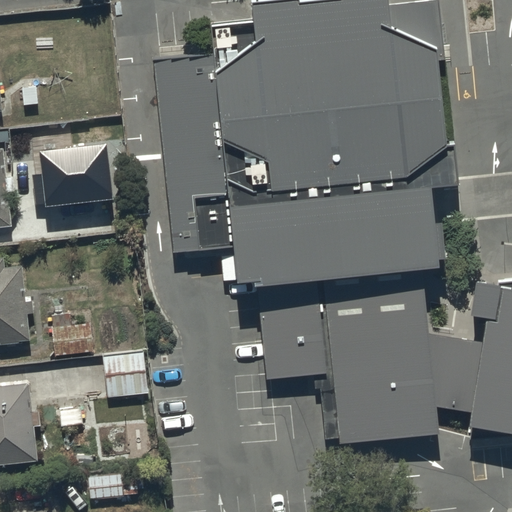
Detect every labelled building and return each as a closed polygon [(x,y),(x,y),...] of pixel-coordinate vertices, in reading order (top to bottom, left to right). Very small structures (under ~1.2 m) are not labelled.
[(214,45),(153,55),(172,246),(221,242),(224,277),(255,275),(269,372),(318,367),(326,440),(440,427),(437,399),(430,328),(422,252),(440,250),(432,173),(458,170),(454,130),(449,131),(434,0),(252,0),(254,10),(212,14),(214,45)] [(5,143),(0,143),(0,222),(12,222),(5,143)] [(107,145),(40,153),(46,207),(113,199),(107,145)] [(0,339),(31,336),(24,259),(7,261),(6,252),(0,252),(0,339)] [(469,412),(511,419),(511,276),(483,272),(478,271),(472,301),(488,304),(482,337),(430,328),(437,399),(471,405),(469,412)] [(51,310),(55,351),(94,348),(92,318),(72,320),(71,309),(51,310)] [(104,352),(107,392),(149,389),(145,348),(104,352)] [(30,378),(0,381),(0,459),(37,456),(30,378)] [(89,476),(91,496),(140,491),(138,471),(89,476)]
